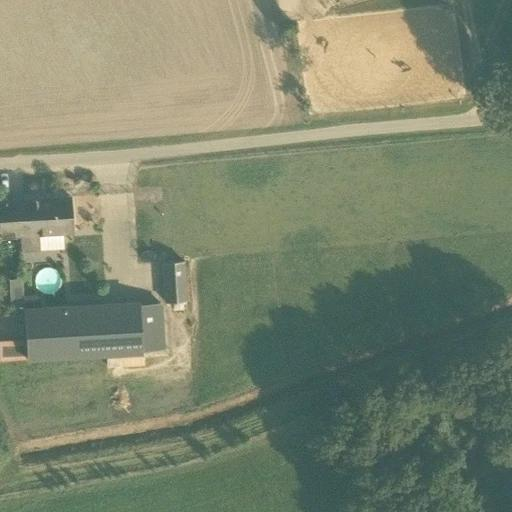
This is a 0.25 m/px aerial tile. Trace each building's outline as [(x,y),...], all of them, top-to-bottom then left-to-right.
[(72,232),(70,196),(11,200),(13,220),(19,220),(22,250),(21,250),(21,252),(40,250),(39,234),(61,233),(72,232)] [(13,220),(11,200),(0,200),(0,236),(20,236),(21,250),(22,250),(19,220),(13,220)] [(166,302),(173,302),(186,301),(184,261),(163,262),(166,302)] [(24,305),(23,295),(10,296),(11,306),(24,305)] [(186,301),(173,302),(174,310),(186,309),(186,301)] [(24,310),(24,311),(26,344),(0,345),(0,360),(27,358),(106,354),(107,368),(144,365),(143,350),(163,349),(160,303),(140,304),(102,306),(73,308),(24,310)]
